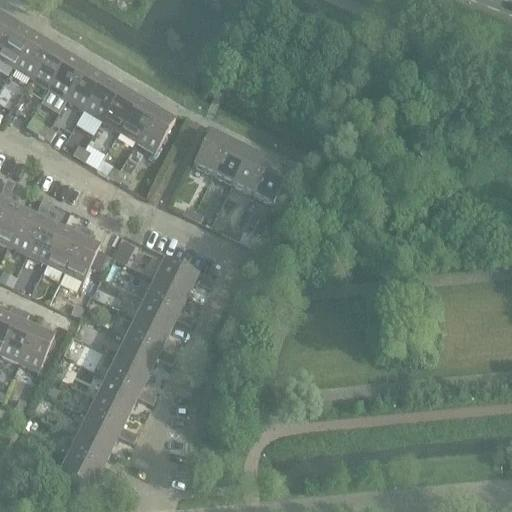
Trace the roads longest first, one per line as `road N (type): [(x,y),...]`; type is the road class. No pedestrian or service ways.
road 1 (residential): [(157,511),(154,446),(237,259),(155,220)]
road 2 (residential): [(306,511),(511,495)]
road 3 (residential): [(130,210),(0,141)]
